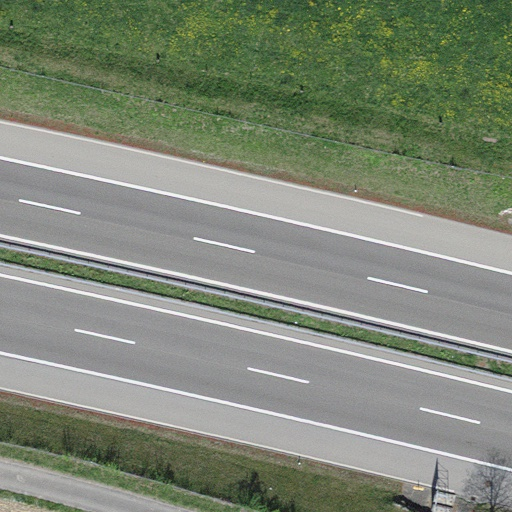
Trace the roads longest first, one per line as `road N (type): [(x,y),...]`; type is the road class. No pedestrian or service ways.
road 1 (motorway): [(0,313),(511,430)]
road 2 (motorway): [(511,312),(0,196)]
road 3 (track): [(0,474),(143,511)]
